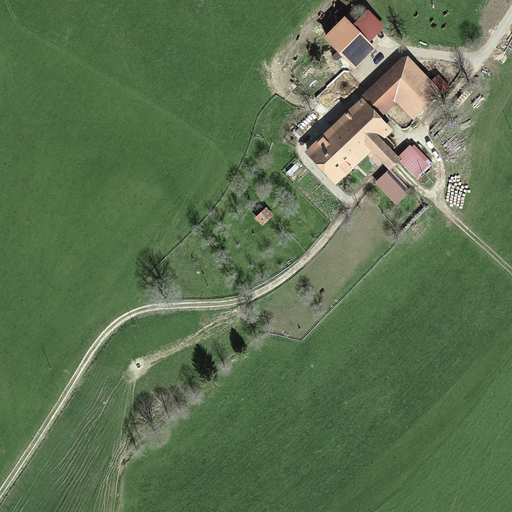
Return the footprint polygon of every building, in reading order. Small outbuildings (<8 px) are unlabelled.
[(373,50),(345,21),(327,38),(339,51),(333,57),(337,61),(344,55),(355,67),(373,50)] [(361,102),(375,116),(395,97),(413,116),(438,92),(407,59),(361,102)] [(375,163),(380,158),(391,170),(395,175),(404,166),(401,162),(398,159),(397,159),(388,150),(393,145),(384,135),(389,131),(375,116),(361,102),(309,152),(335,180),(365,153),(375,163)] [(410,146),(397,159),(398,159),(401,162),(404,166),(415,177),(427,164),(410,146)] [(397,203),(410,191),(395,175),(391,170),(378,181),(397,203)] [(266,209),(257,218),(261,223),(271,214),(266,209)]
